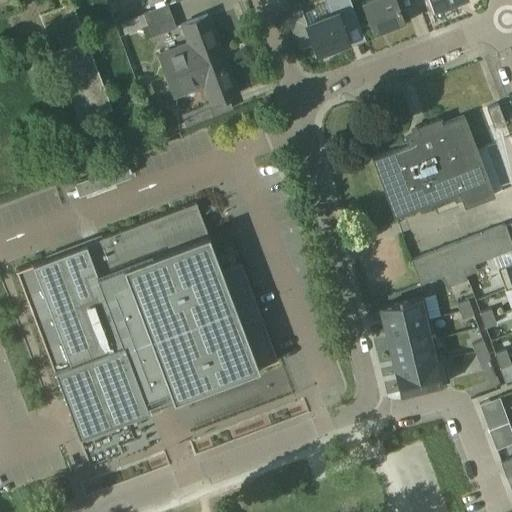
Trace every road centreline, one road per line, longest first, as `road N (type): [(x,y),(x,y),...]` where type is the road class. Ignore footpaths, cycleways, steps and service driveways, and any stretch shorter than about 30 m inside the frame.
road 1 (residential): [(96,511),(351,414),(364,401),(299,101)]
road 2 (residential): [(299,101),(499,24)]
